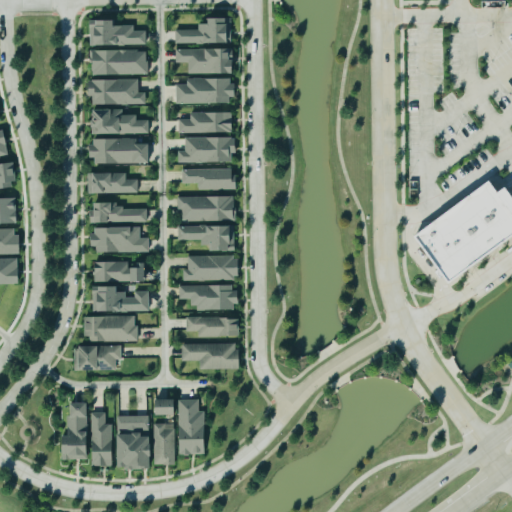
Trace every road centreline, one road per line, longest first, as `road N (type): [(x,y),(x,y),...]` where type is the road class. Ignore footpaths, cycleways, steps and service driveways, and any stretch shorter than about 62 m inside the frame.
road 1 (residential): [(504,477),(413,347),(389,283),(380,0)]
road 2 (residential): [(403,327),(318,378),(236,463),(181,487),(86,492),(0,457)]
road 3 (residential): [(0,418),(44,366),(70,289),(66,0)]
road 4 (residential): [(254,0),(258,345),(261,365),(288,404)]
road 5 (residential): [(4,0),(11,83),(37,187),(39,288),(21,340),(0,364)]
road 6 (secondary): [(511,434),(403,511)]
